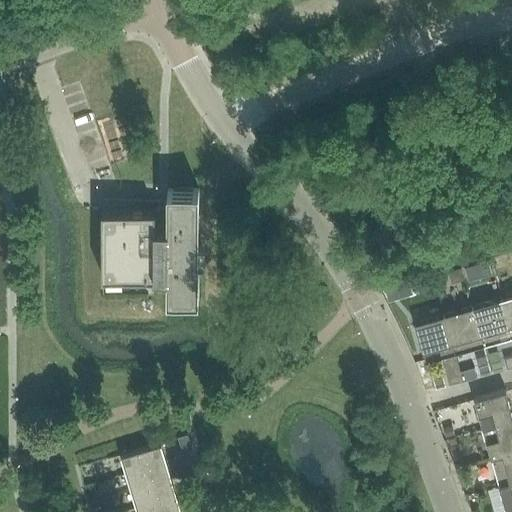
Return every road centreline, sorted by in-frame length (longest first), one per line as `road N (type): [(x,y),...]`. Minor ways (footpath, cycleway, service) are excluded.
road 1 (unclassified): [(409,407),(327,244),(227,128)]
road 2 (residential): [(227,128),(430,38),(511,17)]
road 3 (residential): [(0,66),(161,8)]
road 4 (unclassified): [(227,128),(193,79),(161,8)]
